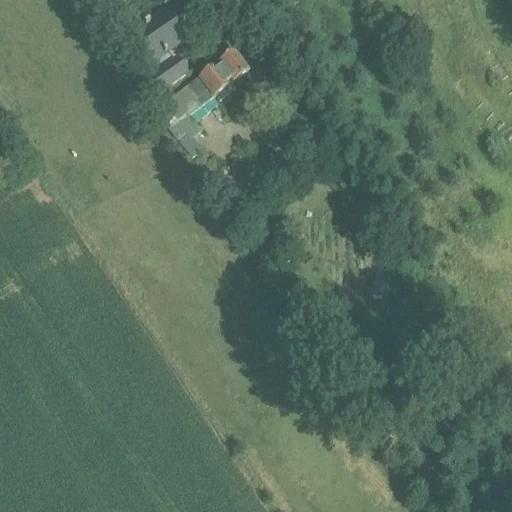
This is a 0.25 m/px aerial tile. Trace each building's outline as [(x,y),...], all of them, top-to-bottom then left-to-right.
[(125,0),(64,0),(85,29),(125,0)] [(147,104),(187,77),(176,62),(174,63),(168,55),(194,38),(173,8),(132,37),(152,66),(153,66),(159,74),(137,89),(147,104)] [(188,140),(198,132),(189,120),(248,75),(233,55),(155,113),(161,124),(180,146),(179,147),(190,162),(199,155),(188,140)] [(214,190),(226,194),(230,182),(218,178),(214,190)] [(330,359),(325,363),(332,373),(338,370),(330,359)]
